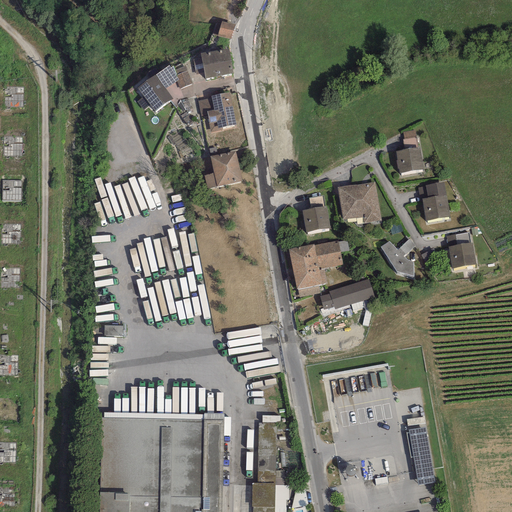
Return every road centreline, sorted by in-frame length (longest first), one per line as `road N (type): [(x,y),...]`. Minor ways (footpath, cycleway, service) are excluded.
road 1 (unclassified): [(323,511),(243,67),(258,0)]
road 2 (track): [(0,14),(32,48),(40,95),(44,410),(35,511)]
road 3 (track): [(294,348),(425,307),(511,268)]
road 4 (unknown): [(223,350),(162,346),(145,325),(155,208)]
road 5 (unknown): [(232,511),(236,464),(223,350)]
